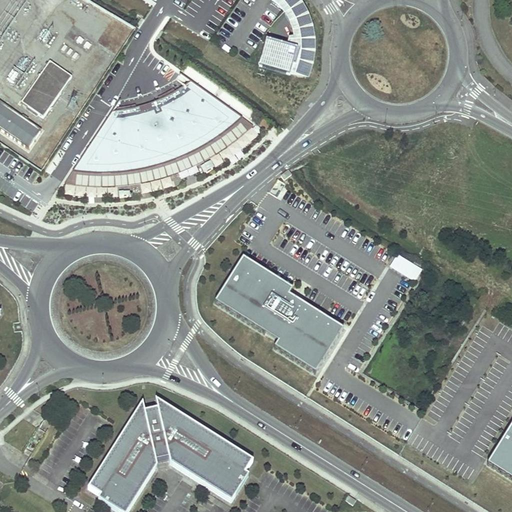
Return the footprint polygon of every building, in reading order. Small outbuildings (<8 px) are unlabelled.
[(262,41),(254,66),(285,75),(287,71),(304,76),(305,74),(306,68),(307,64),(308,56),(309,52),(309,48),(308,41),(310,40),(308,28),(303,16),(297,6),(291,0),(269,0),(269,1),(276,7),(280,12),(282,15),(286,23),(290,33),(291,42),(289,50),(285,48),(262,41)] [(285,75),(285,77),(308,82),(310,75),(311,70),(312,65),(314,57),(314,48),(313,40),(310,28),(305,15),(299,4),(295,0),(291,0),(297,6),(303,16),(308,28),(310,40),(308,41),(309,48),(309,52),(308,56),(307,64),(306,68),(305,74),(304,76),(287,71),(285,75)] [(43,118),(71,78),(49,62),(21,103),(43,118)] [(123,114),(110,114),(74,173),(91,175),(114,175),(133,173),(152,168),(168,164),(189,156),(203,149),(221,136),(230,129),(240,119),(190,83),(184,88),(173,95),(158,103),(142,108),(123,114)] [(0,129),(28,149),(41,131),(0,102),(0,129)] [(288,171),(280,177),(283,181),(291,175),(288,171)] [(390,268),(402,276),(414,284),(422,271),(397,256),(393,263),(390,268)] [(292,291),(242,260),(214,304),(264,335),(266,334),(278,342),(274,349),(315,375),(343,331),(302,305),(299,309),(295,306),(286,300),(292,291)] [(128,511),(148,481),(157,468),(156,463),(163,462),(169,461),(170,465),(183,473),(231,504),(248,477),(245,475),(253,462),(155,400),(157,409),(144,412),(142,403),(88,489),(100,497),(98,500),(116,511),(128,511)] [(511,424),(486,466),(511,482),(511,424)] [(348,495),(344,500),(353,506),(356,501),(348,495)]
